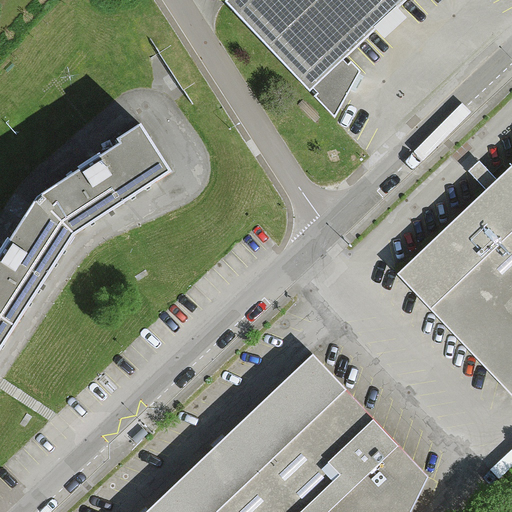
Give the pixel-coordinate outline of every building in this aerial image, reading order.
[(228,0),(226,2),(309,89),(312,87),(318,94),(315,97),(335,118),(360,71),(351,61),(348,65),(342,59),(403,0),(228,0)] [(173,44),(159,53),(172,73),(184,90),(197,81),(173,44)] [(170,170),(140,125),(118,140),(120,143),(47,191),(38,196),(33,205),(0,256),(0,349),(41,285),(75,232),(122,201),(170,170)] [(511,165),(491,185),(397,275),(511,395),(511,165)] [(409,511),(427,477),(313,355),(221,443),(147,511),(409,511)]
